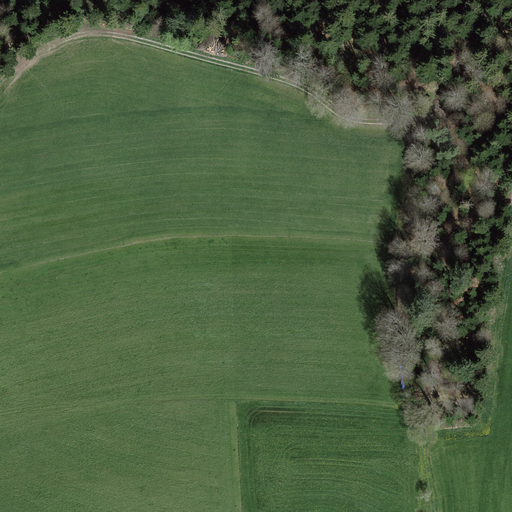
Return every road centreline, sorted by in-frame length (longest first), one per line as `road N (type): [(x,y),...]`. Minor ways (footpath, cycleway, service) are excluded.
road 1 (track): [(433,511),(425,450),(452,253),(447,142)]
road 2 (track): [(511,235),(483,373),(428,402)]
road 3 (track): [(381,0),(417,87),(442,109),(447,142)]
road 4 (track): [(500,0),(442,109)]
